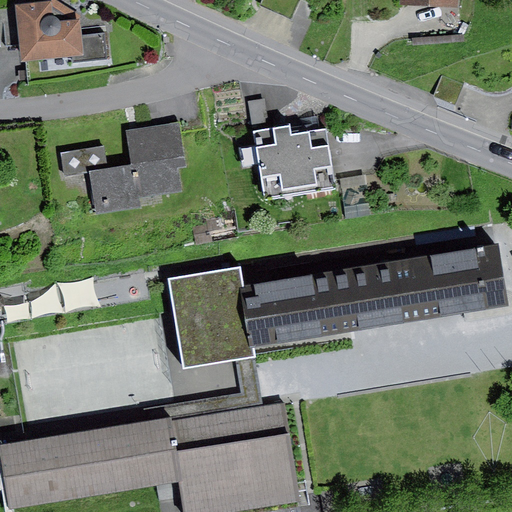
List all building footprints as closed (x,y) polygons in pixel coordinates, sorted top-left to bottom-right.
[(52,0),(51,3),(17,7),(22,63),(71,58),(72,64),(108,60),(105,33),(83,35),(81,16),(55,0),(52,0)] [(458,0),(401,0),(401,5),(458,8),(458,0)] [(440,81),(434,96),(455,105),(461,90),(440,81)] [(264,99),(248,102),(253,128),(268,126),(264,99)] [(104,148),(62,155),(66,177),(90,173),(97,216),(142,209),(140,198),(182,191),(179,169),(188,168),(180,124),(126,133),(131,165),(107,169),(104,148)] [(290,127),(254,133),(265,201),(336,190),(326,131),(292,137),(290,127)] [(225,231),(194,235),(196,245),(239,238),(235,217),(223,219),(225,231)] [(240,269),(169,280),(184,371),(237,363),(256,359),(255,348),(509,308),(499,248),(243,288),(240,269)] [(256,359),(237,363),(242,393),(145,409),(147,422),(263,403),(256,359)] [(147,422),(0,447),(11,508),(178,480),(183,511),(250,511),(307,503),(290,399),(263,403),(147,422)]
